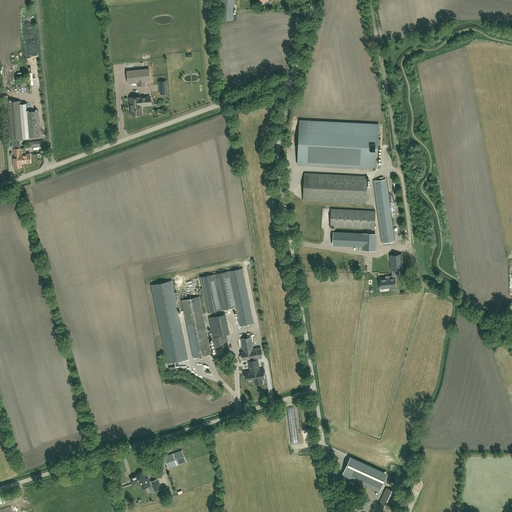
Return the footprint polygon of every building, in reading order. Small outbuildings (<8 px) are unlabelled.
[(233,21),(235,0),(220,0),(220,16),(216,15),(216,19),(233,21)] [(32,47),(29,47),(30,59),(37,59),(35,43),(38,43),(38,40),(26,41),(27,45),(32,44),(32,47)] [(144,79),(145,81),(150,81),(149,69),(126,71),(128,83),(137,82),(137,79),(144,79)] [(146,105),(145,97),(129,98),(131,115),(142,114),(141,106),(146,105)] [(8,102),(10,139),(23,139),(21,101),(8,102)] [(28,137),(40,136),(38,111),(26,112),(28,137)] [(301,121),(299,164),(377,168),(379,125),(301,121)] [(12,151),(14,167),(22,167),(21,162),(24,162),(24,163),(31,162),(30,159),(30,157),(30,153),(26,154),(21,154),(20,150),(12,151)] [(305,200),(367,203),(368,176),(306,173),(305,200)] [(394,241),(386,179),(375,181),(383,243),(394,241)] [(376,229),(377,211),(332,209),(331,227),(376,229)] [(363,248),(375,248),(375,234),(363,234),(334,232),(333,244),(363,246),(363,248)] [(392,270),(392,277),(380,278),(381,286),(384,285),(385,288),(387,288),(389,287),(395,286),(395,280),(394,275),(399,275),(399,269),(401,269),(400,264),(398,264),(398,260),(402,260),(401,254),(390,255),(391,270),(392,270)] [(254,323),(243,269),(201,277),(208,312),(236,307),(240,326),(254,323)] [(172,280),(151,285),(167,363),(188,359),(172,280)] [(199,296),(181,300),(193,358),(211,354),(199,296)] [(216,353),(230,350),(222,315),(209,317),(216,353)] [(254,359),(262,357),(261,348),(254,349),(251,337),(241,338),(243,352),(242,352),(243,359),(254,357),(254,359)] [(264,379),(263,374),(265,374),(264,369),(259,370),(258,364),(258,360),(249,361),(249,365),(250,371),(244,372),(245,377),(247,377),(247,381),(254,380),(255,381),(258,381),(262,380),(262,379),(264,379)] [(168,468),(186,462),(182,450),(164,457),(168,468)] [(385,477),(349,461),(342,476),(348,479),(349,478),(379,491),(385,477)] [(178,493),(188,490),(182,467),(171,470),(178,493)] [(155,491),(161,489),(158,479),(150,482),(148,477),(145,478),(143,472),(137,474),(137,475),(131,477),(133,483),(140,481),(143,488),(148,486),(149,489),(153,488),(155,491)] [(389,509),(397,493),(386,488),(378,504),(389,509)] [(369,504),(365,493),(349,498),(354,510),(369,504)]
